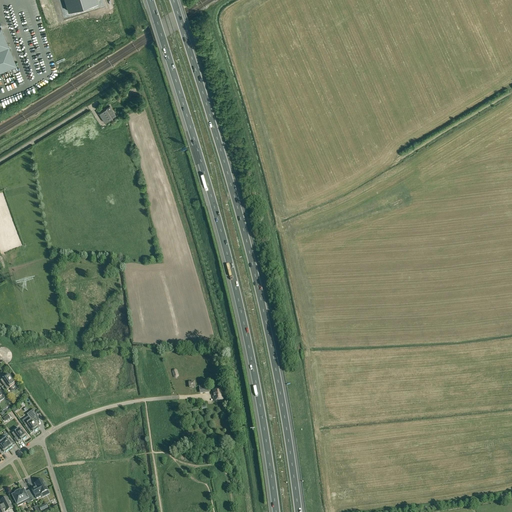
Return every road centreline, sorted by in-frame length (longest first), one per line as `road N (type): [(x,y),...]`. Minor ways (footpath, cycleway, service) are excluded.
road 1 (motorway): [(150,0),(238,303),(275,511)]
road 2 (motorway): [(298,511),(242,225),(173,0)]
road 3 (residential): [(38,439),(97,408),(169,398)]
